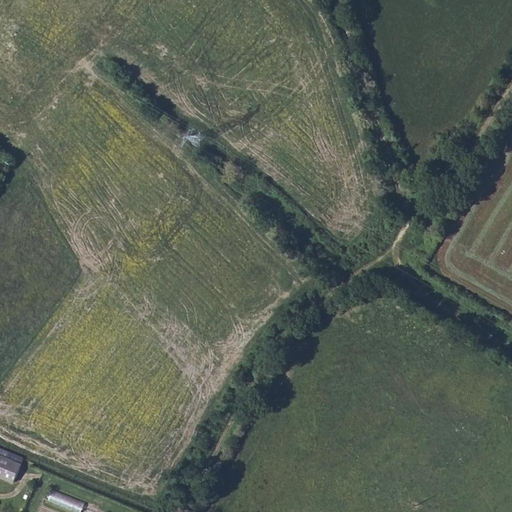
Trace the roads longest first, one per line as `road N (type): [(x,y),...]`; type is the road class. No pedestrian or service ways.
road 1 (track): [(411,224),(273,345),(180,511)]
road 2 (track): [(337,0),(411,224)]
road 3 (track): [(511,85),(411,224)]
road 4 (track): [(387,249),(435,303),(511,347)]
